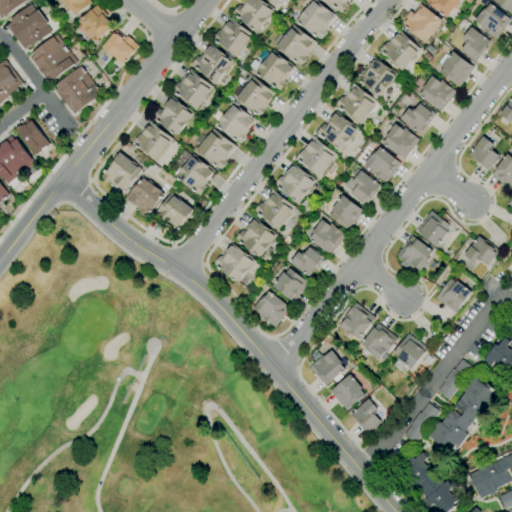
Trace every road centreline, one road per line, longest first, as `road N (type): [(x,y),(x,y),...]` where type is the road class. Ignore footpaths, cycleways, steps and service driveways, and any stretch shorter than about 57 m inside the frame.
road 1 (tertiary): [(61,180),(216,304),(395,511)]
road 2 (residential): [(278,371),(511,60)]
road 3 (residential): [(179,270),(383,0)]
road 4 (tertiary): [(0,261),(203,0)]
